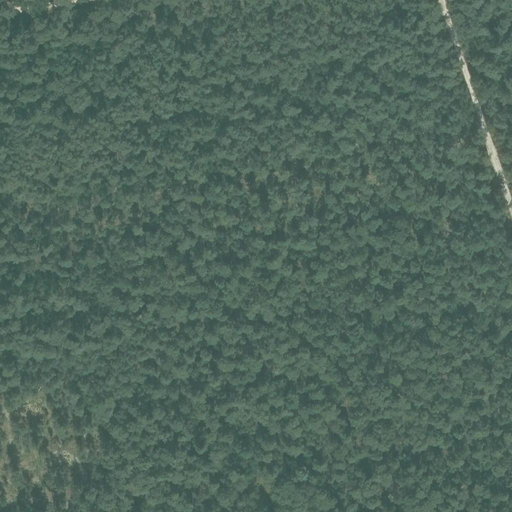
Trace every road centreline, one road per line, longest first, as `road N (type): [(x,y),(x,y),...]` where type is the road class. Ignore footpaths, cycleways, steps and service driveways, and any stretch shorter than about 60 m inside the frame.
road 1 (track): [(480,120),(315,153),(0,193)]
road 2 (track): [(440,0),(480,120)]
